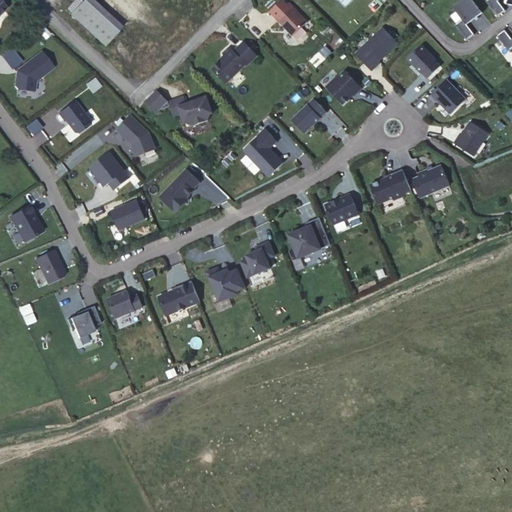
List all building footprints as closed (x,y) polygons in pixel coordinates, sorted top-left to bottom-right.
[(103,46),(116,32),(84,0),(70,14),(103,46)] [(116,32),(121,27),(93,0),(83,0),(84,0),(116,32)] [(467,24),(482,12),(472,0),(461,0),(454,6),(463,18),(455,24),(467,40),(475,34),(467,24)] [(498,0),(487,0),(486,1),(498,16),(506,10),(498,0)] [(293,7),(278,21),(293,35),(307,22),(293,7)] [(384,28),(356,54),(372,71),(378,65),(377,63),(398,43),(384,28)] [(511,38),(506,30),(498,36),(509,51),(511,48),(511,38)] [(225,56),(212,67),(226,83),(245,64),(246,65),(257,55),(244,41),(233,51),(229,47),(223,53),(225,56)] [(319,64),(331,51),(326,46),(313,58),(319,64)] [(424,72),(429,78),(440,67),(435,61),(436,61),(422,46),(409,58),(423,73),(424,72)] [(54,68),(42,51),(17,70),(15,86),(18,90),(36,91),(37,81),(54,68)] [(362,89),(345,71),(336,80),(335,79),(327,87),(343,104),(354,94),(355,95),(362,89)] [(446,80),(429,97),(435,103),(437,101),(450,115),(466,100),(446,80)] [(156,90),(144,102),(155,114),(158,111),(169,107),(168,103),(167,102),(156,90)] [(183,97),(175,100),(181,115),(184,124),(186,123),(193,126),(208,120),(211,113),(212,113),(206,96),(186,104),(183,97)] [(315,99),(292,120),(305,133),(327,112),(315,99)] [(181,115),(175,100),(168,103),(169,107),(173,118),(181,115)] [(79,133),(91,123),(75,101),(59,113),(65,121),(66,120),(75,132),(79,133)] [(130,116),(117,130),(132,144),(137,156),(155,149),(149,133),(130,116)] [(474,156),(489,134),(471,122),(461,138),(459,137),(455,144),(474,156)] [(269,177),(284,163),(277,156),(276,156),(269,149),(265,145),(274,137),(266,129),(244,150),(269,177)] [(129,178),(109,151),(89,166),(105,186),(109,183),(115,190),(129,178)] [(450,185),(442,166),(428,171),(428,170),(418,174),(419,177),(412,180),(420,198),(450,185)] [(189,168),(161,196),(178,211),(186,203),(184,201),(192,193),(203,182),(189,168)] [(386,179),(371,185),(378,204),(393,198),(394,200),(404,196),(403,194),(411,191),(403,170),(385,177),(386,179)] [(325,204),(333,224),(358,214),(350,194),(325,204)] [(145,219),(137,200),(111,211),(119,230),(145,219)] [(10,216),(25,241),(43,231),(30,205),(10,216)] [(331,245),(320,217),(309,221),(311,225),(307,227),(289,234),(299,258),(331,245)] [(241,261),(248,278),(271,268),(267,259),(275,256),(269,242),(256,247),(257,251),(258,252),(256,255),(247,259),(241,261)] [(41,265),(48,283),(65,277),(66,273),(61,264),(62,264),(60,258),(41,265)] [(245,287),(238,270),(229,273),(228,270),(224,271),(225,273),(223,274),(220,273),(218,268),(206,273),(210,282),(211,281),(220,302),(238,294),(237,291),(245,287)] [(200,301),(191,280),(171,289),(172,291),(158,297),(166,315),(200,301)] [(127,291),(107,299),(115,319),(143,307),(138,295),(130,298),(127,291)] [(100,321),(92,304),(84,307),(85,309),(76,313),(66,317),(70,327),(73,326),(77,336),(94,329),(92,325),(100,321)]
